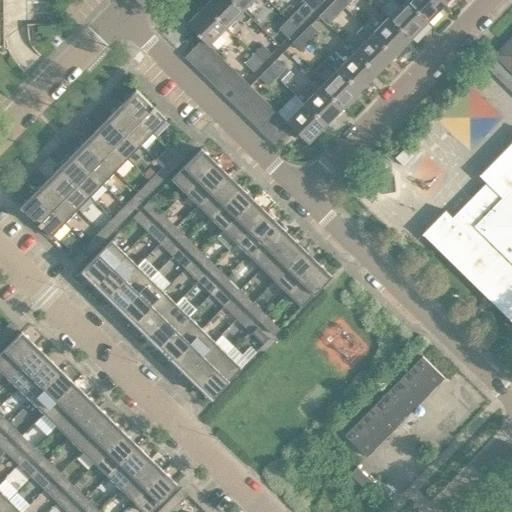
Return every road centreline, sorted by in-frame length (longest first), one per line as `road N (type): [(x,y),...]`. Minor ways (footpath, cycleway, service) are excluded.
road 1 (residential): [(265,511),(0,248)]
road 2 (residential): [(305,191),(511,394)]
road 3 (residential): [(305,191),(495,0)]
road 4 (residential): [(118,11),(305,191)]
road 5 (residential): [(0,132),(118,11)]
